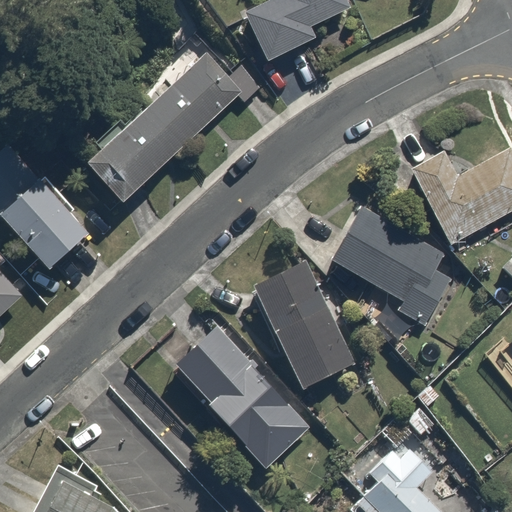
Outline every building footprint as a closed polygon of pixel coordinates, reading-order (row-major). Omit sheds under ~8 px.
[(343,0),(258,0),(250,3),(268,53),(328,31),(322,14),(346,5),(343,0)] [(242,85),(203,46),(89,159),(128,199),(242,85)] [(93,226),(16,135),(0,148),(0,209),(47,265),(93,226)] [(452,233),(511,205),(511,151),(470,170),(457,141),(418,159),(452,233)] [(446,249),(363,203),(335,254),(405,293),(397,308),(428,325),(455,278),(436,267),(446,249)] [(511,254),(500,264),(511,277),(511,254)] [(358,365),(303,258),(254,282),(309,390),(358,365)] [(0,315),(27,291),(0,262),(0,315)] [(308,426),(222,316),(176,352),(262,462),(308,426)] [(511,328),(481,355),(511,390),(511,328)] [(461,486),(405,432),(366,474),(378,486),(358,506),(364,511),(439,511),(438,510),(461,486)] [(121,511),(119,509),(67,477),(43,511),(121,511)] [(507,511),(498,501),(485,511),(507,511)]
